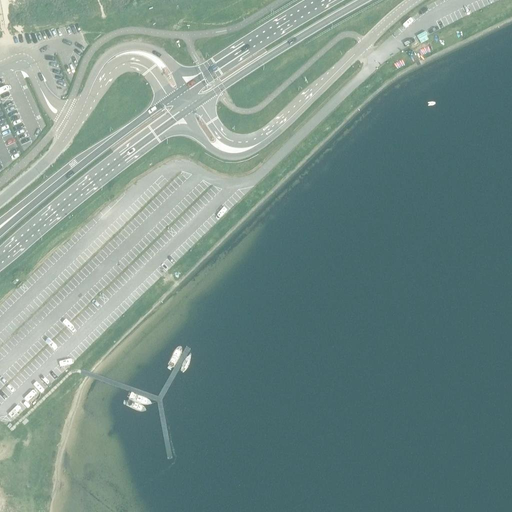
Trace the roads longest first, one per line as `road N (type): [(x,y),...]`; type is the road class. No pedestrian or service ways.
road 1 (tertiary): [(190,110),(220,146),(254,145),(416,0)]
road 2 (unclassified): [(179,92),(146,54),(116,57),(102,68),(61,145),(0,202)]
road 3 (primary): [(0,260),(190,110)]
road 4 (primary): [(179,92),(0,232)]
road 5 (primary): [(190,110),(363,0)]
road 6 (primary): [(323,0),(179,92)]
